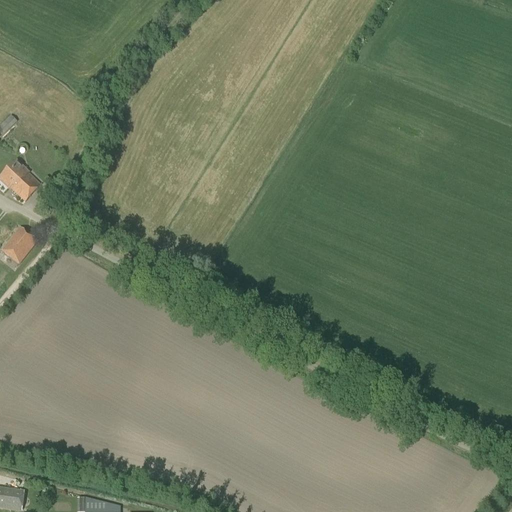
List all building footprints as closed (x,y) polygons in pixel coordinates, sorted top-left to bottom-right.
[(0,134),(2,137),(22,118),(15,112),(0,126),(0,134)] [(0,180),(9,190),(11,188),(28,172),(17,161),(0,178),(0,180)] [(28,172),(11,188),(26,203),(42,187),(28,172)] [(21,265),(39,242),(20,227),(2,251),(21,265)] [(0,509),(17,511),(21,511),(25,492),(0,488),(0,509)] [(85,499),(84,511),(106,511),(106,504),(85,499)] [(76,511),(84,511),(84,509),(84,500),(77,500),(76,511)]
